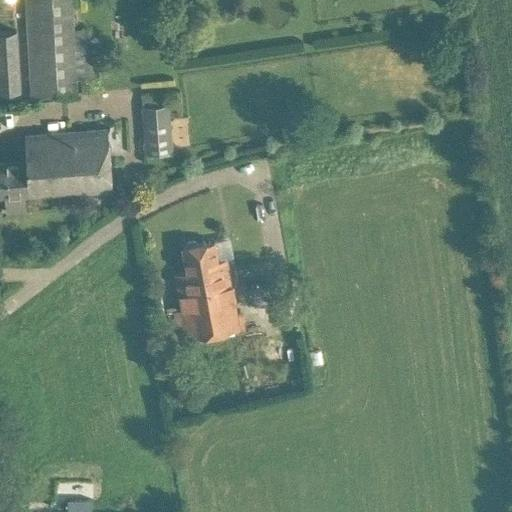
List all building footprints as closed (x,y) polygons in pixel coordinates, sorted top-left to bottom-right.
[(32,0),(39,97),(77,94),(71,0),(32,0)] [(17,30),(0,30),(0,91),(20,90),(17,30)] [(168,93),(142,95),(147,154),(172,152),(168,93)] [(25,134),(27,159),(0,161),(0,195),(25,194),(25,196),(113,190),(108,128),(25,134)] [(191,338),(208,335),(240,329),(230,278),(227,259),(218,260),(215,240),(198,243),(194,240),(191,240),(188,241),(185,246),(183,246),(188,271),(176,273),(188,338),(191,338)] [(193,353),(175,356),(177,366),(195,363),(193,353)]
